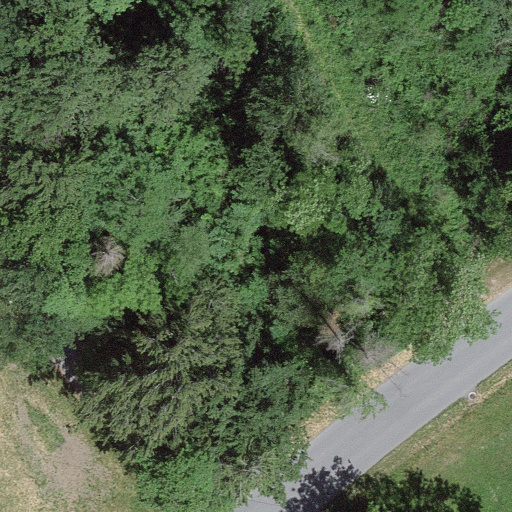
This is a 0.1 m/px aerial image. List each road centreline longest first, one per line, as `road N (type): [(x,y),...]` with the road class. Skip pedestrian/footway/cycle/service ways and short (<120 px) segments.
road 1 (track): [(204,511),(20,282),(0,232)]
road 2 (tertiary): [(511,336),(286,511)]
